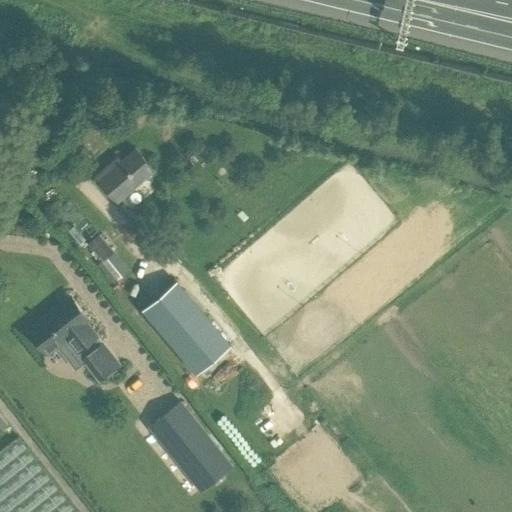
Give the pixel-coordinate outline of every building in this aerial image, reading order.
[(155,152),(146,160),(135,147),(112,166),(109,163),(96,174),(118,200),(150,173),(160,185),(174,173),(155,152)] [(103,260),(114,251),(99,234),(89,243),(103,260)] [(196,370),(228,343),(175,280),(143,307),(196,370)] [(86,321),(89,319),(70,295),(28,329),(46,352),(57,344),(75,366),(84,359),(99,378),(118,363),(102,342),(100,344),(94,336),(96,334),(86,321)] [(200,489),(230,464),(179,401),(149,426),(200,489)] [(76,511),(17,436),(0,449),(0,511),(76,511)]
